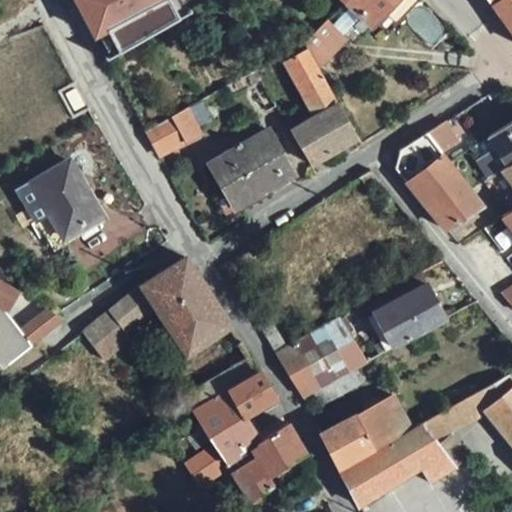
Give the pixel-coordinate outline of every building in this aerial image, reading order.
[(59,0),(78,35),(82,33),(90,29),(102,52),(168,15),(159,0),(59,0)] [(159,0),(168,15),(176,11),(170,0),(159,0)] [(322,0),(322,1),(350,27),(376,0),(322,0)] [(511,39),(511,0),(493,0),(483,7),(508,42),(511,39)] [(328,38),(306,17),(288,36),(288,37),(291,42),(304,66),(328,38)] [(90,29),(82,33),(94,56),(102,52),(90,29)] [(271,125),(292,162),(341,136),(304,66),(291,42),(265,57),(295,111),(271,125)] [(154,112),(167,135),(181,128),(168,104),(154,112)] [(149,150),(168,136),(167,135),(154,112),(135,123),(149,150)] [(478,136),(488,150),(497,164),(511,153),(511,116),(510,114),(478,136)] [(439,116),(408,136),(426,158),(431,155),(454,139),(439,116)] [(275,172),(247,126),(188,159),(192,166),(204,188),(200,191),(196,193),(211,217),(273,182),(269,175),(275,172)] [(437,163),(431,155),(426,158),(408,136),(375,157),(436,233),(471,206),(459,190),(437,163)] [(483,174),(497,164),(488,150),(473,160),(483,174)] [(483,174),(507,208),(511,204),(511,153),(497,164),(483,174)] [(51,158),(12,182),(45,234),(82,210),(51,158)] [(356,170),(345,177),(353,189),(365,181),(356,170)] [(483,174),(471,182),(495,215),(507,208),(483,174)] [(511,248),(511,204),(507,208),(495,215),(489,219),(511,248)] [(115,339),(109,330),(119,323),(138,310),(171,360),(217,330),(171,257),(124,286),(67,331),(86,359),(115,339)] [(406,274),(354,302),(378,349),(433,322),(406,274)] [(0,360),(24,341),(0,311),(0,304),(10,288),(0,282),(0,360)] [(511,282),(489,298),(511,325),(511,282)] [(39,306),(16,324),(27,339),(51,321),(39,306)] [(261,353),(288,396),(351,363),(335,333),(341,329),(334,313),(261,353)] [(173,390),(167,383),(162,386),(156,390),(163,403),(169,399),(177,411),(214,387),(242,370),(232,354),(173,390)] [(262,404),(242,370),(214,387),(235,421),(262,404)] [(409,423),(425,446),(433,441),(474,416),(471,412),(503,386),(494,375),(409,423)] [(511,397),(503,386),(471,412),(474,416),(511,462),(511,397)] [(177,411),(215,471),(235,458),(231,450),(247,441),(235,421),(214,387),(177,411)] [(308,433),(325,466),(395,427),(379,394),(308,433)] [(349,511),(409,474),(418,486),(442,469),(437,460),(443,456),(433,441),(425,446),(409,423),(326,468),(349,511)] [(231,450),(235,458),(215,471),(234,502),(258,487),(252,477),(262,471),(264,474),(291,459),(274,426),(247,441),(231,450)]
